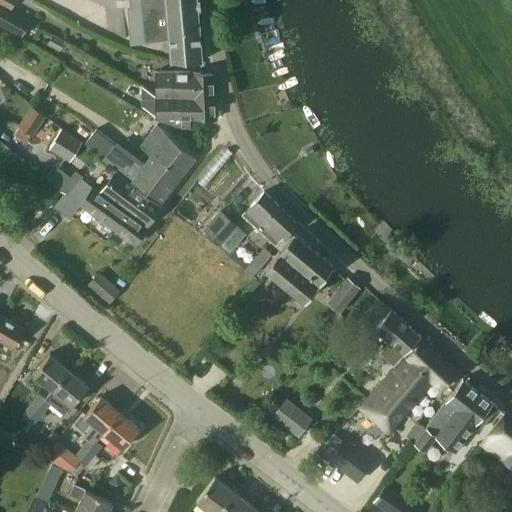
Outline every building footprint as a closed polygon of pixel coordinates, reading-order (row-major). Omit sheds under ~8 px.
[(16,0),(2,0),(0,3),(11,10),(16,0)] [(203,62),(203,59),(197,0),(140,0),(141,11),(127,13),(130,45),(165,40),(166,52),(172,51),(173,62),(203,62)] [(0,22),(23,35),(30,22),(0,5),(0,22)] [(47,44),(59,51),(65,41),(52,35),(47,44)] [(156,95),(174,100),(216,99),(215,76),(194,73),(174,73),(174,70),(155,70),(156,95)] [(216,99),(174,100),(156,95),(156,119),(163,119),(163,122),(181,128),(191,128),(191,120),(217,119),(216,99)] [(31,106),(18,126),(19,127),(14,134),(26,143),(31,135),(32,136),(45,116),(31,106)] [(197,157),(168,135),(157,126),(141,146),(153,154),(146,163),(132,181),(160,203),(197,157)] [(115,169),(126,154),(114,144),(95,129),(84,144),(115,169)] [(48,149),(70,162),(82,143),(61,130),(48,149)] [(44,215),(43,214),(52,204),(56,207),(66,194),(49,180),(43,187),(40,185),(41,183),(30,174),(35,168),(0,141),(0,188),(13,198),(26,183),(28,184),(21,192),(5,209),(29,231),(44,215)] [(149,225),(163,206),(117,172),(103,191),(149,225)] [(80,203),(92,187),(81,179),(69,195),(67,193),(58,205),(71,215),(80,203)] [(135,243),(148,226),(92,187),(80,203),(135,243)] [(287,238),(297,224),(265,192),(252,206),(244,215),(276,245),(283,235),(287,238)] [(221,244),(237,226),(221,211),(204,228),(221,244)] [(320,283),(334,267),(295,234),(266,269),(305,301),(320,283)] [(265,248),(259,254),(267,261),(272,255),(265,248)] [(121,290),(99,271),(86,287),(107,306),(121,290)] [(341,313),(360,288),(347,277),(327,301),(341,313)] [(375,327),(391,310),(379,299),(363,316),(375,327)] [(394,366),(421,337),(391,310),(375,327),(389,340),(379,351),(394,366)] [(0,314),(0,338),(15,347),(25,329),(0,314)] [(361,407),(375,420),(366,430),(374,438),(384,428),(389,433),(432,380),(442,390),(458,371),(423,339),(361,407)] [(50,354),(34,373),(53,389),(70,370),(50,354)] [(53,389),(45,399),(51,403),(65,415),(73,406),(89,386),(70,370),(53,389)] [(497,407),(493,403),(463,379),(425,429),(414,442),(425,451),(437,436),(456,451),(476,426),(480,429),(497,407)] [(39,393),(31,403),(37,408),(36,410),(41,415),(51,403),(45,399),(39,393)] [(95,424),(84,437),(85,438),(88,434),(91,437),(96,441),(104,432),(121,412),(102,396),(85,416),(95,424)] [(273,416),(281,422),(294,404),(287,399),(273,416)] [(31,403),(22,414),(28,419),(29,420),(33,424),(41,415),(36,410),(37,408),(31,403)] [(121,412),(104,432),(124,448),(140,428),(121,412)] [(511,417),(505,414),(482,445),(511,465),(511,417)] [(88,440),(83,446),(89,451),(87,452),(92,457),(94,455),(102,445),(96,441),(91,437),(88,440)] [(344,439),(329,458),(358,481),(373,461),(344,439)] [(75,456),(74,458),(79,462),(84,466),(85,466),(92,457),(87,452),(89,451),(83,446),(75,456)] [(52,464),(38,494),(49,499),(63,469),(62,468),(54,465),(52,464)] [(212,511),(220,511),(236,492),(216,477),(197,501),(212,511)] [(75,511),(108,511),(113,502),(75,484),(71,494),(82,499),(75,511)] [(374,502),(389,511),(424,511),(386,485),(374,502)] [(251,511),(255,507),(236,492),(220,511),(251,511)] [(34,501),(29,511),(42,511),(49,499),(38,494),(34,501)]
